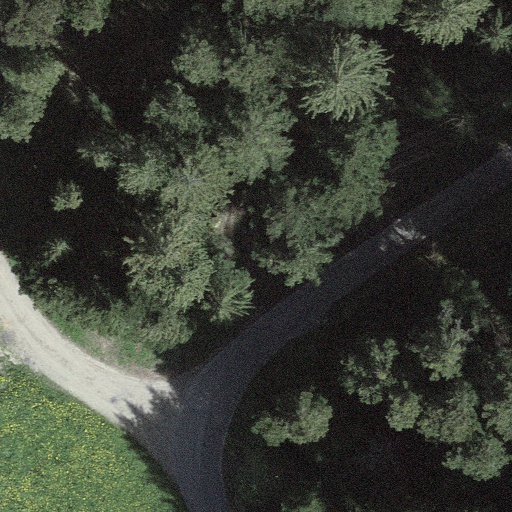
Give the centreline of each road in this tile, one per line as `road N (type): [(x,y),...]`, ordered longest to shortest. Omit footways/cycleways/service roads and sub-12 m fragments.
road 1 (track): [(216,511),(200,454),(217,399),(236,372),(310,302),(511,164)]
road 2 (track): [(205,427),(53,348),(0,284)]
road 3 (track): [(194,0),(126,48),(0,79)]
